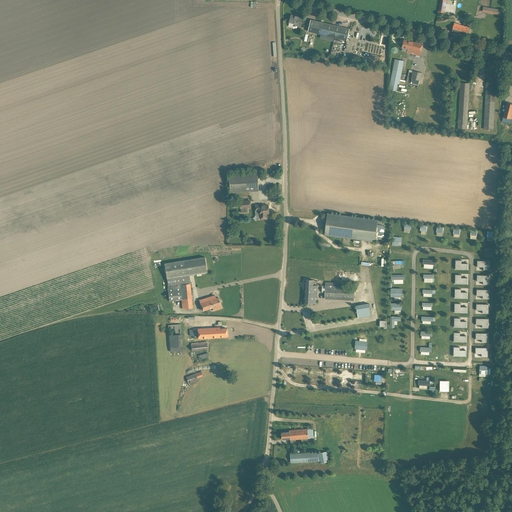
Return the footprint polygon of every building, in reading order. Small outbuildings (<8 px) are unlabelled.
[(289,26),(293,27),(294,24),(301,25),(303,18),(291,15),(289,26)] [(311,19),(308,32),(347,41),(350,29),(311,19)] [(452,32),(467,35),(469,27),(460,25),(460,24),(454,23),(454,25),(453,25),(452,32)] [(407,52),(420,55),(422,49),(423,44),(404,40),(403,44),(402,47),(408,48),(407,52)] [(405,60),(395,58),(388,89),(398,91),(405,60)] [(408,76),(409,76),(412,76),(411,78),(412,78),(412,82),(419,84),(419,80),(421,80),(422,72),(420,72),(421,69),(412,68),(411,70),(410,69),(408,76)] [(484,129),(493,129),(496,73),(487,73),(484,129)] [(458,128),(468,129),(471,82),(461,81),(458,128)] [(511,103),(507,102),(503,117),(511,119),(511,114),(511,103)] [(229,174),(229,175),(231,193),(259,191),(258,172),(229,174)] [(267,214),(269,213),(269,205),(264,205),(264,204),(255,205),(256,210),(255,210),(255,215),(259,218),(260,218),(260,219),(267,218),(267,214)] [(325,235),(375,242),(378,220),(328,213),(325,235)] [(393,236),(393,245),(402,245),(402,237),(393,236)] [(485,248),(485,257),(494,257),(494,248),(485,248)] [(189,275),(207,272),(205,257),(164,263),(167,278),(168,286),(169,300),(182,299),(182,300),(184,300),(184,310),(193,310),(190,283),(190,282),(189,275)] [(423,268),(433,268),(433,264),(436,264),(436,259),(423,259),(423,268)] [(337,273),(337,283),(345,283),(344,273),(337,273)] [(391,279),(394,279),(394,283),(404,283),(404,274),(391,274),(391,279)] [(424,274),(424,282),(434,282),(434,274),(424,274)] [(305,279),(304,303),(317,304),(318,285),(313,285),(314,280),(310,280),(305,279)] [(336,286),(337,283),(325,282),(325,286),(322,286),(322,292),(325,292),(325,299),(354,300),(354,287),(336,286)] [(400,296),(403,296),(403,288),(391,288),(391,297),(394,297),(394,299),(400,300),(400,296)] [(486,289),(485,302),(496,302),(496,290),(486,289)] [(199,300),(202,311),(213,307),(214,310),(222,308),(218,297),(216,298),(215,295),(210,297),(208,298),(199,300)] [(395,313),(402,313),(402,303),(391,302),(391,310),(395,310),(395,313)] [(356,305),(358,317),(370,316),(368,303),(356,305)] [(395,320),(401,320),(401,316),(390,316),(390,327),(395,327),(395,320)] [(168,325),(170,352),(182,351),(180,324),(168,325)] [(226,328),(220,328),(220,327),(193,329),(189,330),(190,336),(193,335),(194,338),(227,337),(226,328)] [(447,341),(447,331),(443,331),(443,335),(437,335),(437,338),(441,338),(441,341),(447,341)] [(368,341),(356,340),(355,349),(367,350),(368,341)] [(191,343),(192,351),(207,349),(206,341),(191,343)] [(185,377),(188,384),(198,380),(197,379),(202,377),(200,371),(185,377)] [(449,381),(440,380),(440,391),(449,391),(449,381)] [(281,432),(282,439),(290,438),(290,439),(314,437),(313,428),(308,429),(289,430),(289,431),(281,432)] [(326,451),(319,453),(321,463),(328,462),(326,451)] [(305,453),(291,454),(291,462),(306,461),(305,453)] [(318,453),(305,453),(306,461),(318,461),(318,453)]
